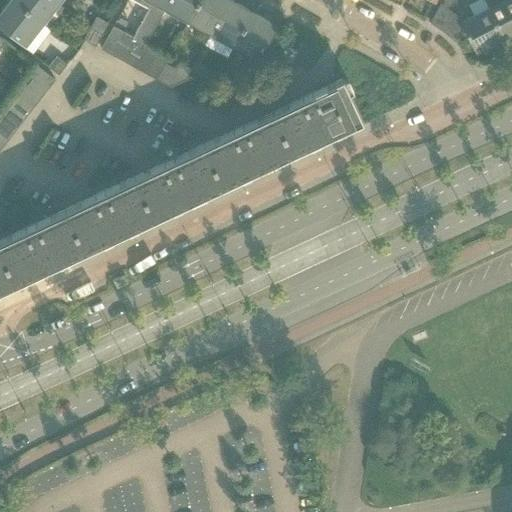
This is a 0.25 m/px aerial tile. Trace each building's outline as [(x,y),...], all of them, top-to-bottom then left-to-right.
[(41,22),(11,0),(9,0),(0,12),(0,24),(24,43),(41,22)] [(54,0),(11,0),(41,22),(57,2),(54,0)] [(134,0),(128,0),(115,24),(131,34),(146,7),(134,0)] [(134,0),(148,7),(132,38),(142,43),(144,45),(164,8),(168,0),(134,0)] [(168,0),(164,8),(188,20),(198,0),(168,0)] [(198,0),(188,20),(210,33),(228,0),(198,0)] [(228,0),(210,33),(233,45),(251,11),(230,0),(228,0)] [(483,0),(487,6),(502,37),(511,31),(511,0),(498,0),(499,0),(498,0),(483,0)] [(440,3),(430,22),(441,29),(457,42),(469,36),(477,51),(478,50),(477,49),(502,37),(487,6),(461,19),(440,3)] [(251,11),(233,45),(257,58),(275,24),(251,11)] [(96,18),(90,29),(95,32),(101,36),(107,24),(96,18)] [(100,50),(110,55),(123,32),(112,27),(100,50)] [(90,29),(84,40),(96,46),(101,36),(95,32),(90,29)] [(122,32),(110,55),(130,66),(142,43),(132,38),(122,32)] [(156,80),(164,64),(168,58),(144,45),(142,43),(130,66),(156,80)] [(270,65),(284,73),(296,51),(282,44),(270,65)] [(48,66),(48,67),(58,75),(66,64),(56,56),(48,66)] [(167,86),(179,92),(191,69),(180,63),(176,71),(167,86)] [(34,65),(27,74),(33,78),(47,89),(54,81),(55,80),(35,64),(34,65)] [(156,80),(167,86),(176,71),(164,64),(156,80)] [(195,80),(186,96),(197,102),(209,79),(199,73),(195,80)] [(187,76),(179,92),(186,96),(195,80),(187,76)] [(33,78),(26,87),(40,98),(47,89),(33,78)] [(342,78),(272,111),(292,154),(308,147),(306,143),(344,125),(346,129),(362,122),(342,78)] [(230,80),(224,92),(235,98),(242,86),(230,80)] [(26,87),(20,82),(13,91),(33,107),(40,98),(26,87)] [(13,91),(3,104),(23,120),(33,107),(13,91)] [(3,104),(0,108),(0,116),(16,129),(23,120),(3,104)] [(272,111),(203,143),(224,187),(239,179),(237,175),(275,157),(277,162),(292,154),(272,111)] [(0,116),(0,136),(6,142),(16,129),(0,116)] [(203,143),(134,175),(155,219),(170,212),(168,207),(206,190),(208,194),(224,187),(203,143)] [(134,175),(65,208),(85,252),(101,244),(99,240),(137,222),(139,226),(155,219),(134,175)] [(65,208),(0,238),(0,249),(16,284),(32,277),(30,272),(67,255),(69,259),(85,252),(65,208)] [(0,290),(1,291),(16,284),(0,249),(0,290)] [(122,273),(110,279),(113,284),(125,279),(122,273)]
